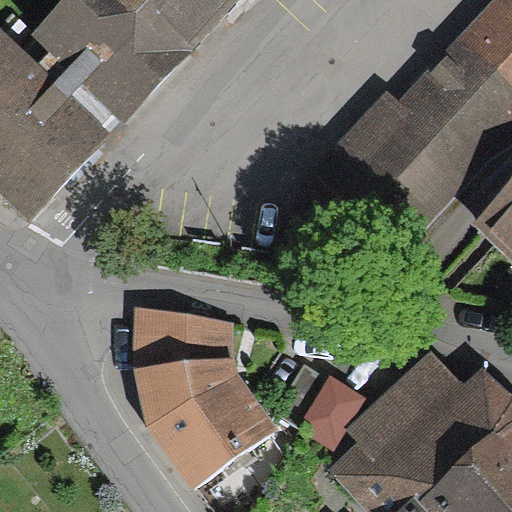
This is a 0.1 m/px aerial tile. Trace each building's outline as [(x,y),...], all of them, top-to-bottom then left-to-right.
[(63,0),(23,45),(116,130),(234,0),(63,0)] [(511,0),(504,0),(407,111),(382,89),(301,182),(405,272),(511,148),(511,0)] [(0,28),(0,194),(24,217),(108,131),(0,28)] [(511,193),(475,231),(511,267),(511,193)] [(137,371),(148,436),(193,490),(277,422),(238,372),(239,321),(136,306),(137,371)] [(511,511),(511,399),(480,364),(454,388),(423,354),(306,460),(352,511),(511,511)]
